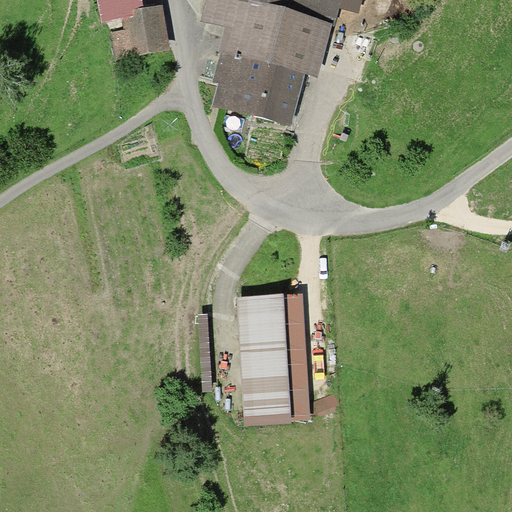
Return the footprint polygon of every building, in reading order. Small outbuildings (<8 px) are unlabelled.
[(131,0),(103,0),(107,22),(120,20),(122,35),(111,37),(115,65),(162,57),(155,15),(134,18),(131,0)] [(208,0),(202,25),(225,31),(218,56),(297,77),(312,80),(325,30),(331,32),(339,0),(208,0)] [(353,40),(350,51),(367,56),(370,44),(353,40)] [(297,77),(218,56),(210,88),(218,90),(213,111),(283,129),(297,77)] [(237,308),(246,425),(301,421),(293,304),(237,308)]
